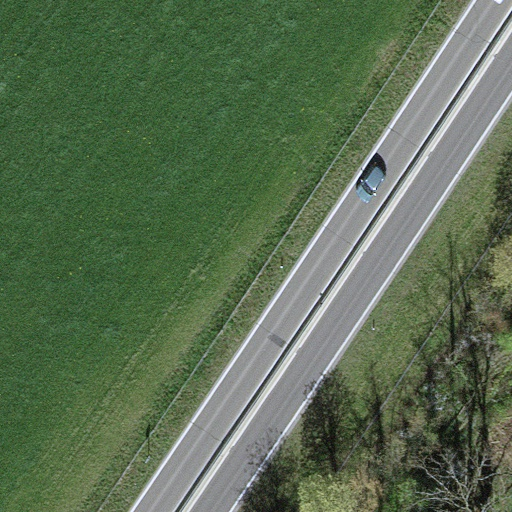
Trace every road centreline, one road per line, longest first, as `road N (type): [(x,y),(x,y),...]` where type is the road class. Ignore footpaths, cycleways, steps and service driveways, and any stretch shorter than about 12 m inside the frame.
road 1 (trunk): [(496,0),(149,511)]
road 2 (trunk): [(205,511),(511,58)]
